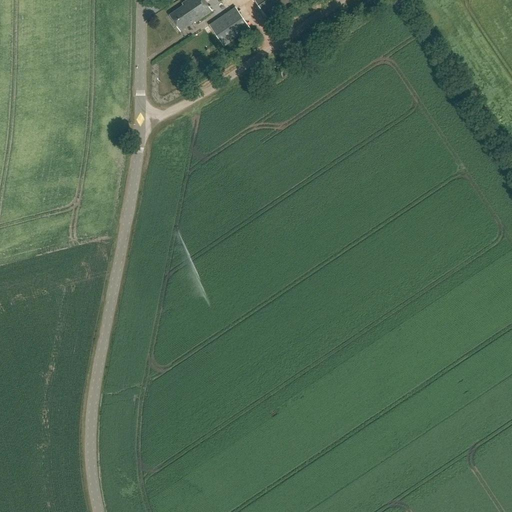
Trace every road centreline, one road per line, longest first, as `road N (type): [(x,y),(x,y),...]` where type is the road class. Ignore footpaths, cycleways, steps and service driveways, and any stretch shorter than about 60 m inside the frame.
road 1 (tertiary): [(100,511),(97,411),(139,120)]
road 2 (unclassified): [(139,120),(160,118),(219,85),(344,0)]
road 3 (tertiary): [(139,120),(141,0)]
